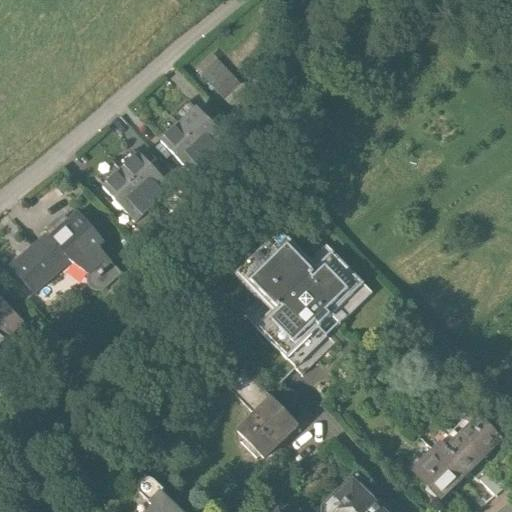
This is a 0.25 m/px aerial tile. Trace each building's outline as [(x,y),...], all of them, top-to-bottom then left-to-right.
[(207,104),(189,120),(221,155),(239,138),(207,104)] [(202,171),(221,155),(189,120),(171,137),(202,171)] [(149,149),(130,166),(162,203),(181,186),(149,149)] [(143,219),(162,203),(130,166),(111,183),(143,219)] [(57,230),(22,264),(44,287),(78,255),(96,273),(113,257),(103,247),(114,237),(88,210),(62,235),(57,230)] [(294,226),(249,269),(285,307),(266,326),(311,373),(343,342),(336,335),(383,290),(338,244),(325,257),(294,226)] [(0,346),(31,319),(0,283),(0,346)] [(277,452),(308,419),(256,368),(240,385),(267,412),(252,427),(277,452)] [(214,386),(225,397),(239,384),(229,373),(214,386)] [(511,428),(489,405),(469,425),(494,452),(511,434),(511,428)] [(494,452),(469,425),(448,446),(474,472),(494,452)] [(454,493),(474,472),(448,446),(427,467),(454,493)] [(511,477),(500,466),(490,477),(507,492),(511,485),(511,477)] [(157,511),(198,511),(199,511),(165,478),(162,476),(160,475),(158,475),(155,476),(152,478),(151,481),(150,484),(150,488),(152,491),(165,504),(157,511)] [(403,511),(364,475),(333,507),(338,511),(403,511)] [(308,511),(295,499),(282,511),(308,511)]
